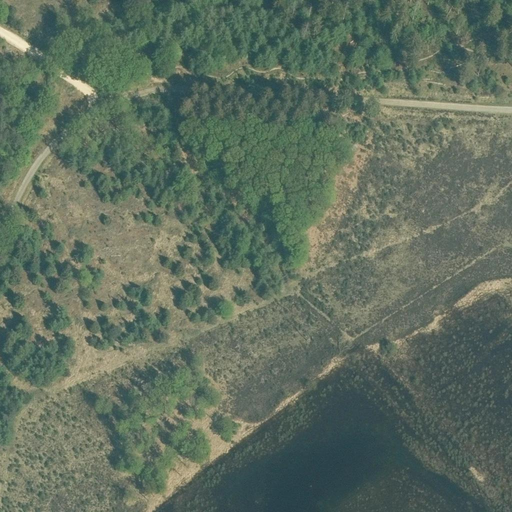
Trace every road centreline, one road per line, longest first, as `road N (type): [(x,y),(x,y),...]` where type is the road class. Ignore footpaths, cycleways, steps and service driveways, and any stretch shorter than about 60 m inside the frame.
road 1 (unclassified): [(0,243),(27,178),(55,142),(115,101),(190,89),(511,111)]
road 2 (track): [(90,60),(202,0)]
